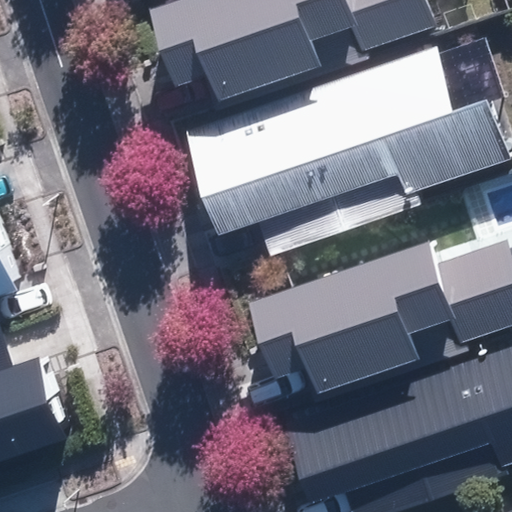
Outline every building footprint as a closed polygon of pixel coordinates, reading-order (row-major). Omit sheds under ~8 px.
[(161,0),(153,3),(183,103),(477,15),(472,0),(161,0)] [(441,45),(192,126),(228,232),(398,177),(405,198),(511,162),(511,138),(496,91),(460,103),(441,45)] [(419,235),(245,299),(275,379),(324,361),(331,380),(511,313),(511,239),(431,269),(419,235)] [(0,236),(0,292),(17,287),(0,236)] [(511,344),(278,415),(304,500),(492,443),(497,460),(511,455),(511,344)] [(39,359),(0,371),(0,462),(67,439),(39,359)]
